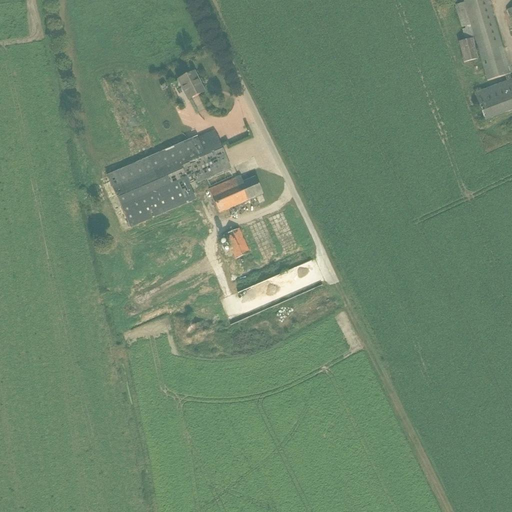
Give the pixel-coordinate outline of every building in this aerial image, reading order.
[(464,0),(463,0),(464,3),(474,38),(487,82),(510,75),(488,0),(464,0)] [(478,60),(473,39),(459,43),(464,63),(478,60)] [(204,92),(194,73),(179,81),(188,100),(204,92)] [(511,79),(475,94),(485,120),(511,109),(511,79)] [(130,227),(179,205),(195,198),(190,188),(231,170),(214,132),(108,179),(130,227)] [(263,194),(255,177),(243,183),(240,176),(234,179),(209,190),(212,196),(219,213),(253,198),(263,194)] [(243,229),(227,233),(234,259),(250,255),(243,229)] [(315,261),(249,286),(253,298),(258,296),(260,300),(268,297),(269,300),(322,280),(315,261)]
